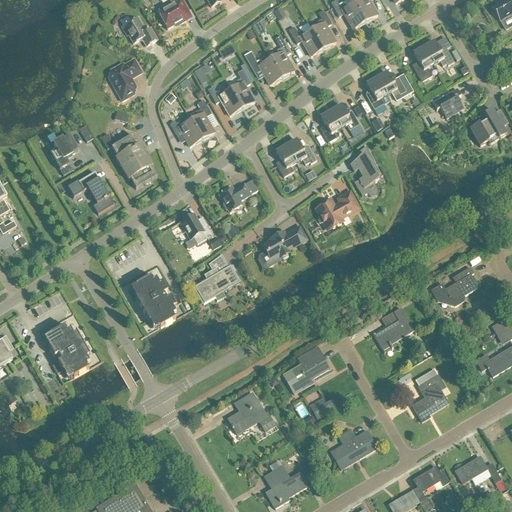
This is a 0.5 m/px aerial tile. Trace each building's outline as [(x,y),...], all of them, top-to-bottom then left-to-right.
[(206,0),(207,2),(206,2),(211,10),(221,5),(218,0),(206,0)] [(359,0),(360,2),(354,6),(365,26),(372,22),(371,22),(377,18),(368,3),(373,0),(359,0)] [(511,4),(509,0),(508,0),(491,10),(492,12),(492,15),(494,18),(496,19),(499,24),(504,21),(506,22),(510,20),(511,18),(511,16),(511,4)] [(178,27),(179,28),(187,24),(184,18),(189,15),(181,1),(171,7),(172,9),(165,12),(164,10),(162,10),(159,12),(158,14),(160,16),(158,17),(167,33),(178,27)] [(365,26),(354,6),(347,10),(343,7),(339,9),(336,3),(331,6),(339,20),(344,17),(353,33),(358,29),(359,30),(365,26)] [(278,24),(286,20),(281,11),(273,15),(278,24)] [(323,14),(320,16),(318,17),(321,22),(318,24),(318,29),(312,33),(323,53),(330,50),(329,49),(335,46),(326,31),(331,27),(323,14)] [(146,50),(157,43),(150,31),(144,35),(141,30),(143,29),(138,20),(121,30),(127,39),(128,38),(133,47),(140,43),(143,44),(146,50)] [(258,35),(266,33),(262,24),(255,27),(258,35)] [(323,53),(312,33),(305,37),(301,34),(297,36),(294,31),(289,34),(297,48),(302,45),(311,60),(316,57),(317,57),(323,53)] [(250,43),(256,40),(252,33),(246,36),(250,43)] [(277,58),(271,62),(282,82),(289,78),(288,78),(294,75),(285,59),(290,56),(280,39),(275,42),(280,51),(277,53),(277,58)] [(440,56),(434,45),(423,51),(433,68),(439,65),(442,70),(447,68),(447,69),(454,66),(446,53),(440,56)] [(232,48),(226,51),(230,58),(236,55),(232,48)] [(433,68),(423,51),(413,57),(420,68),(413,72),(422,85),(432,79),(428,72),(433,68)] [(455,53),(451,56),(456,64),(460,62),(455,53)] [(282,82),(271,62),(264,66),(260,63),(256,65),(251,55),(244,59),(254,77),(261,74),(270,89),(275,86),(276,86),(282,82)] [(210,76),(217,72),(211,63),(204,67),(210,76)] [(134,97),(136,91),(130,82),(141,76),(134,64),(123,70),(122,68),(110,75),(109,81),(113,87),(112,89),(116,95),(117,95),(119,99),(119,100),(121,104),(123,105),(127,102),(127,101),(134,97)] [(237,89),(230,93),(242,113),(249,109),(248,109),(254,105),(245,90),(250,87),(242,73),(237,76),(241,83),(237,85),(237,89)] [(392,84),(387,76),(376,82),(387,99),(391,96),(397,93),(400,98),(406,95),(408,98),(414,95),(408,86),(403,89),(399,83),(393,87),(392,84)] [(183,93),(190,87),(186,82),(179,88),(183,93)] [(376,82),(366,87),(371,95),(368,97),(367,98),(369,101),(367,102),(374,113),(377,119),(387,113),(384,108),(381,102),(387,99),(376,82)] [(242,113),(230,93),(224,97),(220,94),(216,96),(213,90),(208,93),(216,107),(221,104),(230,120),(235,116),(236,117),(242,113)] [(457,102),(461,100),(457,92),(432,107),(436,114),(440,112),(446,122),(463,112),(457,102)] [(198,103),(204,99),(201,94),(195,97),(198,103)] [(170,108),(175,101),(170,97),(165,103),(170,108)] [(197,120),(191,124),(202,144),(209,140),(208,140),(214,136),(205,121),(211,117),(203,103),(197,107),(200,113),(197,115),(197,120)] [(341,109),(331,114),(341,132),(346,129),(349,134),(353,140),(363,135),(359,128),(353,117),(347,120),(341,109)] [(479,128),(478,128),(470,133),(480,150),(488,145),(489,147),(498,142),(506,138),(492,113),(484,118),(488,123),(479,128)] [(341,132),(331,114),(320,120),(327,132),(322,135),(328,146),(338,141),(335,135),(341,132)] [(127,126),(129,118),(116,115),(114,123),(127,126)] [(379,121),(372,125),(377,135),(385,130),(379,121)] [(202,144),(191,124),(184,127),(180,125),(176,127),(175,125),(170,128),(176,138),(181,135),(190,150),(196,147),(202,144)] [(88,144),(93,141),(90,135),(85,137),(88,144)] [(101,141),(107,153),(114,149),(108,137),(101,141)] [(136,192),(157,180),(151,170),(152,169),(139,147),(138,148),(132,138),(111,151),(117,160),(116,161),(129,183),(130,183),(136,192)] [(63,179),(73,174),(65,161),(78,153),(69,139),(53,148),(56,153),(50,157),(63,179)] [(309,151),(303,155),(296,143),(286,149),(296,167),(302,163),(305,168),(309,166),(310,168),(317,164),(309,151)] [(296,167),(286,149),(276,155),(282,166),(277,169),(284,181),(293,175),(290,170),(296,167)] [(354,176),(358,174),(359,175),(360,177),(361,178),(362,179),(363,181),(354,186),(362,200),(368,196),(370,197),(371,198),(372,198),(374,197),(375,197),(375,196),(376,194),(376,193),(375,192),(372,187),(376,186),(377,184),(377,182),(377,180),(374,176),(377,174),(366,150),(356,157),(359,162),(350,169),(354,176)] [(308,185),(316,180),(313,174),(305,178),(308,185)] [(98,218),(114,208),(95,176),(77,186),(82,196),(87,193),(96,208),(93,210),(98,218)] [(70,192),(66,185),(57,190),(61,197),(70,192)] [(234,195),(232,191),(219,199),(223,206),(223,208),(226,213),(228,214),(229,216),(242,208),(240,204),(250,199),(244,188),(238,191),(238,193),(234,195)] [(249,192),(252,197),(258,194),(255,188),(249,192)] [(4,204),(7,202),(0,190),(0,219),(10,214),(4,204)] [(334,210),(331,205),(316,213),(320,220),(318,221),(321,227),(325,225),(329,232),(342,225),(340,222),(358,212),(350,196),(338,202),(340,207),(334,210)] [(202,231),(194,218),(180,226),(189,242),(192,240),(196,246),(205,241),(212,237),(207,228),(202,231)] [(16,230),(13,225),(5,230),(7,235),(16,230)] [(232,242),(240,237),(235,228),(227,233),(232,242)] [(285,239),(283,236),(274,241),(275,242),(263,249),(266,256),(260,259),(259,263),(263,269),(266,270),(273,266),(275,260),(280,258),(282,258),(287,256),(286,254),(299,247),(292,235),(285,239)] [(213,253),(222,248),(218,240),(209,245),(213,253)] [(222,296),(240,285),(230,269),(228,270),(221,258),(208,268),(212,274),(204,278),(206,283),(194,290),(204,307),(215,300),(217,304),(225,300),(222,296)] [(183,279),(187,269),(180,267),(176,276),(183,279)] [(459,304),(478,292),(470,279),(473,278),(469,272),(452,282),(456,289),(445,295),(442,289),(430,295),(437,306),(442,307),(447,304),(451,310),(455,310),(458,308),(459,304)] [(150,280),(136,289),(138,293),(135,294),(138,300),(135,302),(149,325),(152,323),(155,329),(158,327),(160,331),(175,323),(172,319),(176,317),(172,311),(181,306),(176,298),(166,303),(163,298),(167,295),(162,287),(159,288),(156,283),(153,284),(150,280)] [(391,349),(413,335),(400,314),(394,317),(393,316),(381,323),(385,330),(373,337),(384,357),(392,352),(391,349)] [(505,347),(511,343),(511,333),(509,328),(498,335),(505,347)] [(72,377),(74,381),(89,372),(86,368),(89,367),(86,361),(89,359),(76,336),(73,338),(70,332),(66,334),(64,330),(50,338),(52,342),(49,344),(52,350),(49,352),(54,360),(58,358),(61,363),(52,369),(57,377),(65,373),(69,378),(72,377)] [(427,347),(436,342),(432,335),(423,340),(427,347)] [(0,369),(12,363),(1,344),(0,344),(0,369)] [(511,350),(504,355),(504,356),(489,365),(486,359),(480,363),(478,362),(476,367),(482,376),(486,373),(487,375),(488,374),(492,382),(511,369),(511,350)] [(330,372),(318,351),(298,362),(302,368),(282,379),(294,399),(313,387),(311,383),(330,372)] [(411,410),(421,427),(429,422),(428,420),(448,408),(440,395),(445,392),(437,379),(433,373),(415,384),(419,391),(417,392),(424,403),(411,410)] [(259,426),(265,436),(275,430),(268,417),(265,419),(252,397),(235,407),(240,416),(228,423),(232,430),(231,431),(232,433),(233,433),(237,439),(259,426)] [(328,413),(323,416),(326,421),(331,418),(328,413)] [(306,430),(315,424),(312,418),(302,425),(306,430)] [(285,439),(290,436),(286,430),(282,432),(285,439)] [(341,474),(377,453),(367,436),(356,442),(351,433),(338,441),(343,450),(331,457),(341,474)] [(479,462),(455,476),(462,488),(471,483),(475,489),(490,480),(490,479),(479,462)] [(273,475),(264,481),(271,493),(266,496),(275,511),(277,511),(291,504),(289,501),(308,489),(300,475),(290,481),(283,469),(282,470),(278,464),(269,469),(273,475)] [(418,492),(413,495),(420,506),(423,511),(430,511),(425,502),(424,503),(421,497),(440,485),(443,490),(450,486),(444,475),(440,477),(436,470),(432,473),(413,484),(418,492)] [(495,488),(502,484),(497,475),(490,479),(490,480),(495,488)] [(508,495),(502,484),(495,488),(501,499),(508,495)] [(147,511),(135,491),(98,511),(147,511)] [(415,509),(420,506),(413,495),(389,509),(390,511),(412,511),(416,510),(415,509)] [(470,511),(474,511),(481,506),(475,500),(466,508),(470,511)]
